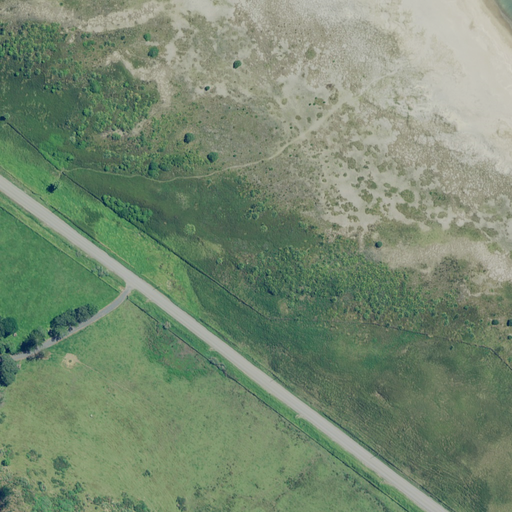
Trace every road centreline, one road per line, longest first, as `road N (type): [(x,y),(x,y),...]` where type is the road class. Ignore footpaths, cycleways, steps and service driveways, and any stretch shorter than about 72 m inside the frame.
road 1 (unclassified): [(0,182),(438,511)]
road 2 (track): [(134,280),(123,296),(77,322),(26,347),(0,348)]
